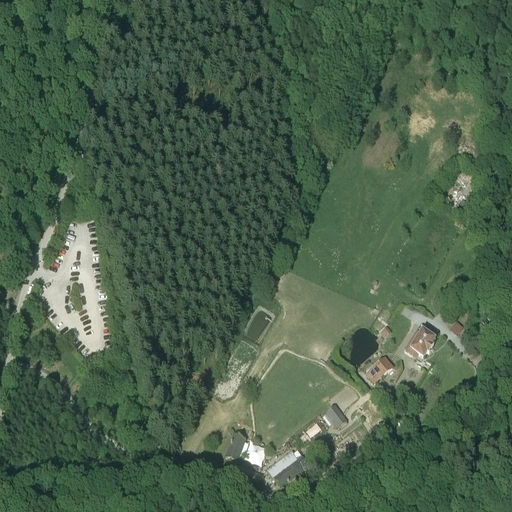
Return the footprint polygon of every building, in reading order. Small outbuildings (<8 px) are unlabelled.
[(279,286),(281,280),(275,278),(272,283),(279,286)] [(429,344),(423,340),(422,340),(413,354),(410,352),(407,356),(405,360),(413,364),(415,361),(423,366),(427,360),(429,362),(433,355),(431,354),(435,348),(434,347),(435,346),(429,342),(429,344)] [(385,368),(378,375),(368,383),(375,392),(392,377),(385,368)] [(347,424),(334,409),(325,416),(337,432),(347,424)] [(306,434),(311,440),(323,432),(319,425),(306,434)] [(233,440),(225,460),(228,461),(236,464),(237,465),(245,445),(233,440)] [(292,456),(268,473),(277,486),(301,469),(292,456)] [(263,478),(239,469),(235,480),(259,490),(263,478)] [(139,506),(142,511),(149,511),(152,511),(146,502),(139,506)]
